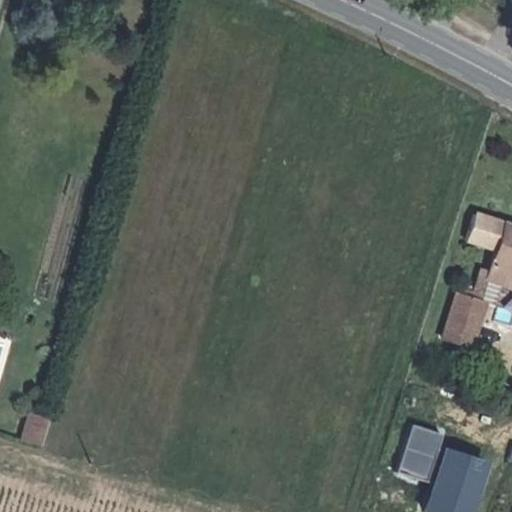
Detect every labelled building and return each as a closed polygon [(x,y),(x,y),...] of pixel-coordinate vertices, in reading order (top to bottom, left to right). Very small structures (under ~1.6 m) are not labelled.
[(511,232),(486,225),(471,269),(470,279),(483,284),(511,292),(511,232)] [(470,279),(471,269),(457,265),(452,287),(436,285),(448,299),(444,310),(460,316),(464,304),(474,306),(483,284),(470,279)] [(436,285),(423,322),(455,332),(460,316),(444,310),(448,299),(436,285)] [(419,336),(442,342),(443,338),(452,341),(455,332),(423,322),(420,331),(419,336)] [(412,511),(469,511),(484,459),(431,445),(412,511)] [(4,454),(0,465),(0,472),(8,475),(14,456),(4,454)]
